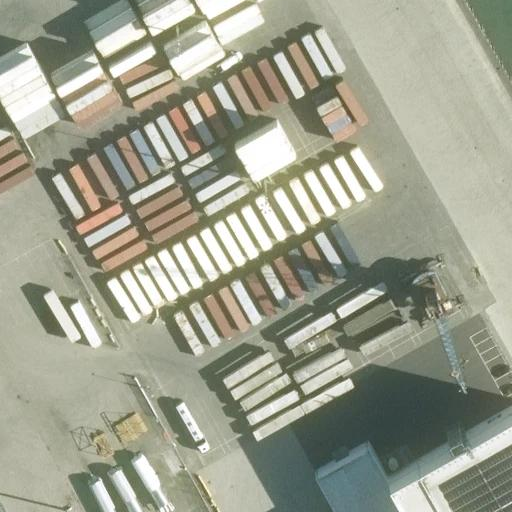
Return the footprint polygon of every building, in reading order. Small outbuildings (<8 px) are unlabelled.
[(189,31),(209,23),(204,12),(184,20),(189,31)] [(160,29),(117,56),(131,78),(174,51),(160,29)] [(277,335),(295,376),(341,356),(322,315),(277,335)] [(367,511),(456,511),(511,480),(511,414),(461,325),(310,411),(367,511)] [(215,511),(266,511),(234,453),(194,476),(215,511)]
